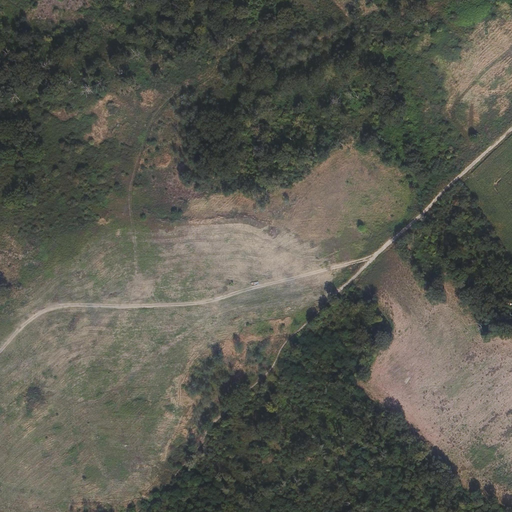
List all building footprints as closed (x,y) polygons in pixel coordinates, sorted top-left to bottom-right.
[(40,287),(45,290),(48,284),(43,282),(40,287)] [(55,285),(51,290),(59,297),(64,292),(55,285)] [(0,313),(0,319),(1,321),(19,310),(20,313),(23,311),(18,303),(11,307),(0,313)] [(50,319),(54,327),(61,323),(58,316),(50,319)] [(43,319),(36,322),(41,332),(48,328),(43,319)] [(0,340),(9,332),(0,322),(0,340)] [(71,324),(72,331),(80,329),(79,322),(71,324)] [(26,344),(37,333),(31,328),(21,339),(26,344)] [(92,333),(95,337),(101,333),(98,329),(92,333)] [(94,336),(81,342),(85,350),(92,347),(91,345),(96,343),(94,336)] [(9,375),(2,380),(6,387),(14,381),(9,375)]
